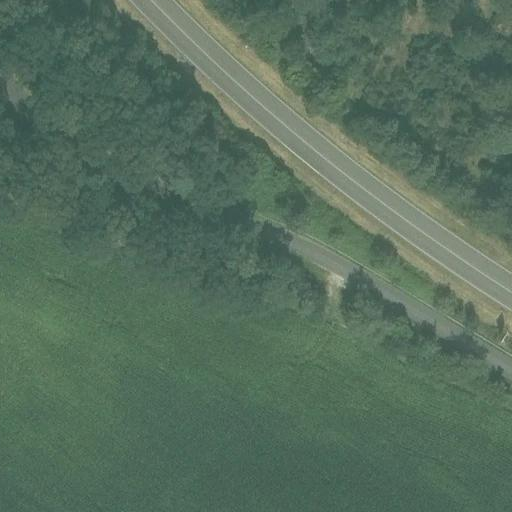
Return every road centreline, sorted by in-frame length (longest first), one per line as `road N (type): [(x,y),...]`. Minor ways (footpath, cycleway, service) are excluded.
road 1 (residential): [(0,81),(57,131),(329,257),(511,368)]
road 2 (primary): [(154,0),(339,170),(511,290)]
